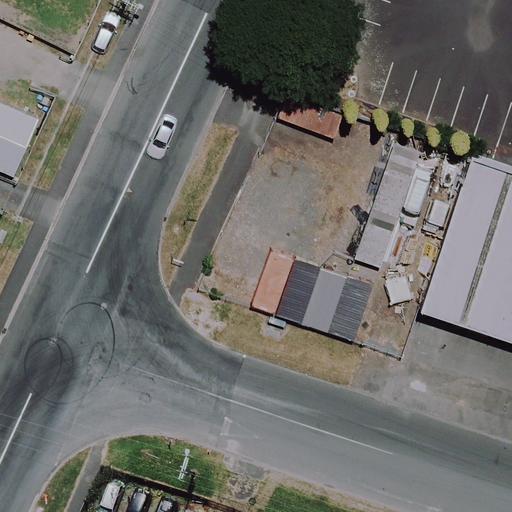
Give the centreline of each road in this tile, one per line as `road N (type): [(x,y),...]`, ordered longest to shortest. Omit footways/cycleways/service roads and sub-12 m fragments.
road 1 (unclassified): [(56,343),(511,495)]
road 2 (tertiary): [(215,0),(56,343)]
road 3 (tertiary): [(56,343),(0,467)]
